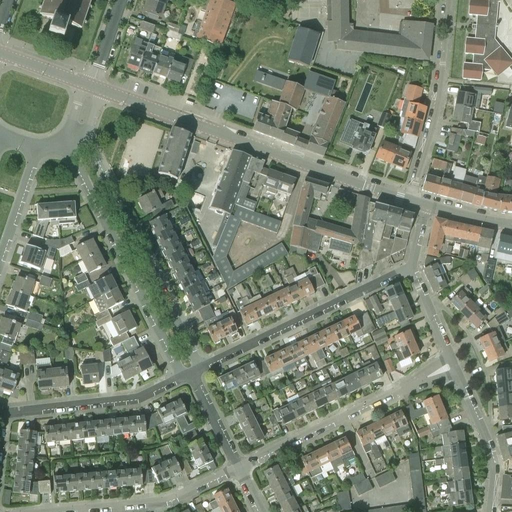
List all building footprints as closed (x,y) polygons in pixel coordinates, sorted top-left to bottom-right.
[(98,0),(43,0),(39,14),(42,15),(41,16),(52,20),(47,34),(63,39),(68,25),(78,28),(79,27),(81,28),(90,0),(95,0),(98,1),(98,0)] [(147,17),(158,20),(158,18),(161,19),(165,6),(148,0),(147,0),(144,12),(148,14),(147,17)] [(195,40),(220,48),(230,22),(234,23),(240,6),(221,0),(204,0),(201,11),(205,12),(201,23),(197,21),(196,25),(194,24),(191,32),(193,33),(192,37),(196,38),(195,40)] [(432,26),(431,26),(403,22),(402,37),(353,31),(353,24),(348,24),(347,0),(326,0),(327,21),(325,21),(325,27),(327,27),(327,42),(336,42),(336,44),(337,50),(411,59),(428,61),(432,26)] [(463,80),(480,81),(482,70),(492,71),(497,78),(511,65),(511,61),(500,47),(493,53),(496,21),(498,2),(499,3),(499,0),(470,0),(469,15),(477,16),(475,39),(467,38),(465,54),(473,55),(472,64),(464,64),(463,80)] [(152,33),(155,26),(142,22),(139,29),(152,33)] [(166,30),(168,31),(178,34),(180,27),(168,23),(166,30)] [(287,60),(308,67),(318,35),(297,29),(287,60)] [(166,37),(180,41),(182,35),(178,34),(168,31),(166,37)] [(156,35),(152,33),(148,45),(147,45),(146,50),(139,69),(152,74),(161,50),(161,49),(153,47),(155,43),(153,43),(156,35)] [(126,64),(139,69),(146,50),(140,48),(143,42),(135,39),(126,64)] [(152,74),(165,78),(173,55),(161,50),(152,74)] [(173,55),(165,78),(179,83),(185,66),(172,61),(175,55),(173,55)] [(258,114),(252,130),(281,142),(285,129),(291,110),(297,111),(304,91),(305,88),(303,88),(286,82),(264,74),(261,85),(282,93),(278,104),(271,102),(265,117),(258,114)] [(304,91),(325,99),(326,97),(336,100),(338,92),(305,80),(303,88),(305,88),(304,91)] [(421,124),(425,109),(414,106),(415,102),(418,103),(421,90),(408,86),(401,112),(402,112),(400,118),(421,124)] [(455,107),(473,110),(478,110),(481,95),(491,96),(491,90),(474,88),(473,94),(468,93),(467,95),(457,93),(455,107)] [(336,100),(326,97),(325,99),(310,136),(311,137),(308,143),(305,151),(323,157),(344,104),(336,100)] [(452,121),(468,124),(466,131),(479,133),(480,124),(470,122),(473,110),(455,107),(452,121)] [(391,117),(382,113),(377,126),(385,130),(391,117)] [(405,136),(404,139),(416,144),(417,138),(421,124),(400,118),(399,124),(401,124),(398,133),(400,134),(400,135),(405,136)] [(347,131),(345,131),(341,141),(353,146),(352,149),(362,153),(363,154),(366,155),(368,154),(369,152),(368,150),(376,130),(363,125),(361,130),(357,128),(357,130),(349,127),(347,131)] [(451,128),(450,134),(455,136),(461,137),(462,130),(451,128)] [(191,135),(172,129),(157,174),(176,180),(191,135)] [(285,129),(281,142),(294,147),(297,138),(299,134),(285,129)] [(452,146),(455,137),(455,136),(450,134),(447,145),(452,146)] [(452,146),(447,145),(445,150),(457,153),(460,138),(455,137),(452,146)] [(404,139),(402,144),(414,149),(416,144),(404,139)] [(376,158),(390,164),(396,148),(382,143),(376,158)] [(396,148),(390,164),(404,170),(410,154),(396,148)] [(230,216),(234,205),(252,157),(232,151),(220,184),(210,208),(226,214),(230,216)] [(265,162),(252,157),(234,205),(245,209),(251,211),(253,212),(258,199),(247,195),(250,187),(248,187),(253,173),(260,175),(265,162)] [(444,170),(447,164),(434,160),(432,167),(444,170)] [(437,196),(446,198),(451,180),(451,179),(447,178),(452,165),(447,164),(444,170),(441,181),(437,196)] [(446,198),(458,201),(464,176),(465,171),(454,168),(451,180),(446,198)] [(275,195),(276,191),(282,175),(269,171),(263,186),(268,188),(267,192),(275,195)] [(276,191),(290,196),(296,180),(282,175),(276,191)] [(472,205),(481,207),(487,177),(486,177),(479,175),(478,180),(472,205)] [(458,201),(472,205),(478,180),(464,176),(458,201)] [(422,191),(437,196),(441,181),(426,177),(422,191)] [(494,211),(498,196),(496,196),(500,180),(487,177),(481,207),(494,211)] [(322,237),(361,247),(368,203),(369,200),(357,195),(351,231),(307,219),(313,199),(319,201),(321,195),(326,196),(328,185),(304,179),(302,189),(293,228),(289,247),(290,247),(289,254),(296,256),(298,248),(317,254),(322,237)] [(154,217),(174,206),(171,201),(161,206),(158,200),(164,198),(160,190),(154,193),(138,201),(143,209),(142,210),(145,215),(152,212),(154,217)] [(499,212),(508,213),(509,197),(501,196),(498,196),(494,211),(499,212)] [(72,224),(74,228),(79,226),(76,219),(75,203),(57,204),(58,220),(58,225),(72,224)] [(388,209),(380,206),(368,203),(361,247),(357,272),(363,269),(375,263),(388,209)] [(43,239),(49,220),(58,220),(57,204),(37,205),(38,221),(33,236),(43,239)] [(155,235),(171,227),(168,220),(176,216),(175,215),(181,212),(179,208),(149,223),(155,235)] [(247,223),(251,211),(245,209),(241,221),(247,223)] [(389,240),(391,228),(397,230),(401,212),(396,211),(388,209),(375,263),(389,256),(393,241),(389,240)] [(253,225),(257,213),(253,212),(251,211),(247,223),(253,225)] [(389,256),(405,249),(407,241),(409,233),(409,234),(413,216),(401,212),(397,230),(396,231),(403,233),(401,240),(394,238),(393,241),(389,256)] [(259,227),(263,216),(257,213),(253,225),(259,227)] [(230,216),(226,214),(213,246),(217,247),(219,242),(221,237),(223,232),(225,227),(227,221),(230,216)] [(241,221),(229,216),(227,221),(239,226),(241,221)] [(265,230),(269,218),(263,216),(259,227),(265,230)] [(271,232),(275,220),(269,218),(265,230),(271,232)] [(281,222),(275,220),(271,232),(277,234),(281,222)] [(427,255),(437,257),(439,252),(440,252),(443,238),(446,223),(435,220),(431,235),(428,234),(425,247),(428,248),(427,255)] [(239,226),(227,221),(225,227),(236,231),(239,226)] [(453,242),(454,239),(457,225),(446,223),(443,238),(445,239),(445,241),(453,242)] [(454,239),(465,242),(469,228),(457,225),(454,239)] [(161,246),(176,238),(171,227),(155,235),(161,246)] [(236,231),(225,227),(223,232),(234,237),(236,231)] [(465,245),(476,248),(480,230),(469,228),(465,242),(465,245)] [(487,260),(489,251),(493,233),(480,230),(476,248),(475,254),(482,255),(480,262),(481,263),(481,265),(485,266),(486,263),(486,264),(487,260)] [(234,237),(223,232),(221,237),(232,242),(234,237)] [(511,237),(500,235),(494,259),(496,260),(495,266),(508,269),(509,263),(511,264),(511,237)] [(58,240),(59,250),(69,246),(74,243),(71,237),(65,240),(58,240)] [(232,242),(221,237),(219,242),(230,247),(232,242)] [(166,257),(182,249),(176,238),(161,246),(166,257)] [(46,240),(45,245),(59,250),(58,240),(51,241),(46,240)] [(82,262),(98,254),(91,240),(75,248),(82,262)] [(230,247),(219,242),(217,247),(216,248),(228,252),(230,247)] [(288,254),(282,244),(277,247),(283,257),(288,254)] [(20,264),(40,270),(44,258),(53,261),(54,256),(60,258),(59,250),(45,245),(44,245),(42,251),(26,246),(20,264)] [(69,246),(59,250),(60,258),(72,252),(69,246)] [(283,257),(277,247),(272,249),(278,260),(283,257)] [(172,268),(187,260),(190,259),(184,248),(182,249),(166,257),(172,268)] [(228,252),(216,248),(212,258),(215,263),(226,257),(228,252)] [(278,260),(272,249),(267,252),(273,263),(278,260)] [(273,263),(267,252),(262,255),(268,266),(273,263)] [(82,262),(88,274),(105,266),(98,253),(98,254),(82,262)] [(268,266),(262,255),(257,258),(263,269),(268,266)] [(226,257),(215,263),(217,268),(228,262),(226,257)] [(428,282),(446,274),(442,265),(450,264),(450,258),(447,257),(437,259),(426,257),(424,266),(425,270),(423,271),(428,282)] [(257,258),(252,261),(259,271),(263,269),(257,258)] [(177,279),(193,271),(187,260),(172,268),(177,279)] [(487,260),(486,264),(485,272),(492,273),(494,261),(487,260)] [(254,274),(259,271),(252,261),(247,264),(254,274)] [(228,262),(217,268),(219,273),(231,267),(228,262)] [(247,264),(243,266),(249,277),(254,274),(247,264)] [(243,266),(238,269),(244,280),(249,277),(243,266)] [(233,272),(231,267),(219,273),(228,290),(233,272)] [(311,277),(311,278),(318,274),(314,268),(308,271),(311,277)] [(244,280),(238,269),(233,272),(228,290),(244,280)] [(461,284),(469,277),(476,272),(473,269),(466,274),(465,273),(457,280),(461,284)] [(291,304),(302,299),(288,270),(285,272),(287,277),(285,278),(289,287),(284,289),(291,304)] [(183,290),(199,282),(193,271),(177,279),(183,290)] [(471,282),(471,281),(478,277),(476,272),(469,277),(461,284),(465,288),(471,282)] [(77,285),(88,280),(84,274),(74,278),(77,285)] [(305,274),(293,279),(302,299),(314,293),(313,291),(318,288),(312,277),(311,278),(307,279),(305,274)] [(312,277),(318,288),(324,285),(319,274),(318,274),(312,277)] [(433,293),(447,287),(445,284),(449,282),(446,274),(428,282),(433,293)] [(39,285),(49,289),(52,280),(42,276),(39,285)] [(110,276),(90,286),(88,287),(94,300),(116,289),(110,276)] [(13,290),(29,296),(34,281),(26,278),(25,280),(17,278),(13,290)] [(88,280),(77,285),(75,287),(78,292),(88,287),(90,286),(88,280)] [(188,301),(204,294),(199,282),(183,290),(188,301)] [(390,302),(403,296),(398,284),(385,290),(390,302)] [(478,293),(481,296),(488,290),(484,287),(478,293)] [(459,311),(470,301),(467,298),(471,294),(465,288),(461,292),(450,303),(459,311)] [(97,322),(110,315),(107,310),(123,302),(116,289),(94,300),(93,301),(99,313),(94,316),(97,322)] [(280,309),(291,304),(284,289),(273,295),(280,309)] [(6,306),(26,313),(29,306),(26,305),(29,296),(13,290),(10,298),(9,298),(6,306)] [(201,316),(212,311),(209,305),(210,305),(204,294),(188,301),(194,313),(198,311),(201,316)] [(269,315),(280,309),(273,295),(262,300),(269,315)] [(374,309),(380,306),(375,296),(369,298),(374,309)] [(395,314),(408,308),(403,296),(390,302),(395,314)] [(257,320),(269,315),(262,300),(251,306),(257,320)] [(459,311),(468,320),(478,310),(470,301),(459,311)] [(246,326),(257,320),(251,306),(239,311),(246,326)] [(377,315),(383,312),(380,306),(374,309),(377,315)] [(494,312),(497,316),(504,311),(501,307),(494,312)] [(408,308),(395,314),(399,324),(412,318),(408,308)] [(476,329),(487,318),(487,319),(491,314),(486,308),(481,313),(478,310),(468,320),(476,329)] [(393,310),(377,317),(380,324),(396,317),(393,310)] [(203,322),(215,317),(212,311),(201,316),(203,322)] [(487,325),(492,332),(510,320),(504,311),(497,316),(487,325)] [(45,320),(42,319),(43,316),(30,312),(27,319),(44,325),(45,320)] [(118,337),(126,333),(136,328),(128,312),(112,320),(110,315),(97,322),(95,322),(98,328),(110,322),(118,337)] [(366,327),(372,324),(367,314),(361,317),(366,327)] [(218,323),(225,338),(230,335),(231,337),(237,334),(235,330),(241,327),(236,316),(230,319),(230,318),(218,323)] [(219,340),(225,338),(218,323),(215,317),(203,322),(214,345),(220,342),(219,340)] [(358,339),(375,331),(372,324),(366,327),(361,317),(356,319),(355,317),(343,323),(349,336),(355,334),(358,339)] [(1,343),(12,347),(13,347),(17,334),(18,334),(21,325),(2,319),(0,323),(0,335),(3,337),(1,343)] [(38,329),(42,331),(44,325),(27,319),(25,326),(38,331),(38,329)] [(338,342),(349,336),(343,323),(332,328),(338,342)] [(327,347),(338,342),(332,328),(321,334),(327,347)] [(374,340),(385,335),(383,329),(371,334),(374,340)] [(393,352),(414,343),(409,332),(393,338),(395,343),(389,346),(392,352),(393,352)] [(484,351),(504,342),(501,335),(496,337),(494,333),(479,340),(484,351)] [(316,352),(327,347),(321,334),(309,339),(316,352)] [(376,347),(388,342),(385,335),(374,340),(376,347)] [(122,342),(127,353),(139,347),(133,337),(129,339),(122,342)] [(320,361),(316,352),(309,339),(298,344),(304,358),(311,355),(318,369),(322,367),(320,361)] [(489,362),(504,356),(503,352),(507,350),(504,342),(484,351),(489,362)] [(12,347),(1,343),(0,343),(0,351),(1,351),(10,354),(12,347)] [(398,363),(404,361),(418,354),(414,343),(393,352),(398,363)] [(307,363),(304,358),(298,344),(287,350),(293,363),(295,368),(307,363)] [(370,354),(373,359),(374,361),(379,358),(374,345),(365,350),(367,356),(370,354)] [(65,361),(74,360),(72,348),(66,347),(64,347),(65,361)] [(20,366),(28,365),(26,351),(21,349),(18,349),(20,366)] [(103,363),(111,362),(109,349),(102,353),(103,363)] [(131,359),(138,374),(152,367),(142,349),(134,353),(135,357),(131,359)] [(282,369),(293,363),(287,350),(275,355),(282,369)] [(28,365),(35,364),(34,351),(26,351),(28,365)] [(96,364),(103,363),(102,353),(94,351),(96,364)] [(284,372),(282,369),(275,355),(264,360),(265,361),(260,364),(265,376),(267,380),(284,372)] [(138,374),(131,359),(130,357),(116,364),(124,381),(138,374)] [(383,362),(388,374),(394,371),(389,360),(383,362)] [(375,364),(370,366),(368,361),(362,364),(364,369),(371,383),(382,377),(375,364)] [(53,388),(51,368),(51,364),(36,366),(37,372),(36,372),(38,390),(53,388)] [(260,379),(265,376),(260,364),(255,366),(254,364),(242,369),(249,384),(260,378),(260,379)] [(96,365),(81,367),(83,385),(98,383),(96,365)] [(51,368),(53,388),(68,387),(66,368),(64,368),(64,366),(51,368)] [(239,389),(249,384),(242,369),(232,374),(239,389)] [(360,388),(371,383),(364,369),(353,374),(360,388)] [(496,383),(511,382),(511,381),(511,369),(510,370),(495,371),(496,383)] [(5,371),(0,383),(0,388),(13,393),(19,376),(5,371)] [(243,398),(239,389),(232,374),(226,377),(226,376),(218,379),(222,386),(223,386),(226,393),(233,390),(237,400),(243,398)] [(349,393),(360,388),(353,374),(343,379),(349,393)] [(339,398),(349,393),(343,379),(332,384),(339,398)] [(497,395),(511,393),(511,391),(511,382),(496,383),(497,395)] [(328,403),(339,398),(332,384),(321,389),(328,403)] [(328,403),(321,389),(319,385),(308,390),(317,409),(328,403)] [(317,409),(308,390),(308,389),(297,394),(299,400),(306,414),(317,409)] [(498,407),(511,406),(511,393),(497,395),(498,407)] [(411,421),(426,414),(442,408),(437,397),(423,403),(425,408),(414,412),(411,405),(405,408),(411,421)] [(187,426),(182,416),(187,414),(180,400),(168,406),(175,420),(180,430),(179,430),(182,435),(194,429),(191,424),(187,426)] [(295,419),(306,414),(299,400),(288,405),(295,419)] [(279,413),(274,415),(276,419),(278,423),(282,421),(284,424),(295,419),(288,405),(277,410),(279,413)] [(164,425),(175,420),(168,406),(157,411),(157,412),(151,416),(155,427),(163,424),(164,425)] [(239,423),(252,417),(247,406),(236,412),(234,412),(239,423)] [(500,420),(511,418),(511,406),(498,407),(500,420)] [(428,435),(450,425),(447,419),(446,419),(442,408),(426,414),(431,425),(416,432),(419,439),(428,435)] [(396,431),(407,426),(400,412),(389,418),(396,431)] [(146,432),(155,427),(151,416),(144,419),(144,417),(132,419),(134,435),(146,433),(146,432)] [(245,434),(258,428),(252,417),(239,423),(245,434)] [(384,437),(396,431),(389,418),(378,423),(384,437)] [(121,436),(134,435),(132,419),(119,420),(121,436)] [(108,437),(121,436),(119,420),(107,422),(108,437)] [(96,439),(108,437),(107,422),(94,423),(96,439)] [(84,440),(96,439),(94,423),(82,424),(84,440)] [(374,442),(384,437),(378,423),(367,428),(374,442)] [(71,441),(84,440),(82,424),(70,426),(71,441)] [(443,447),(464,444),(462,432),(461,430),(452,431),(450,425),(428,435),(430,438),(432,437),(432,438),(440,435),(440,436),(442,436),(443,447)] [(511,425),(502,427),(502,433),(496,435),(497,438),(496,438),(500,450),(511,446),(511,425)] [(59,443),(71,441),(70,426),(57,427),(59,443)] [(46,444),(59,443),(57,427),(45,428),(46,444)] [(258,428),(245,434),(250,445),(263,439),(258,428)] [(357,434),(363,447),(362,447),(365,454),(371,452),(375,461),(381,457),(374,442),(367,428),(357,434)] [(182,435),(184,440),(197,434),(194,429),(182,435)] [(19,443),(34,445),(36,433),(20,431),(19,443)] [(184,440),(187,446),(199,440),(197,434),(184,440)] [(207,451),(201,439),(187,446),(193,458),(207,451)] [(334,444),(343,464),(348,462),(355,459),(345,439),(334,444)] [(17,456),(33,458),(34,445),(19,443),(17,456)] [(323,450),(333,470),(337,468),(344,465),(343,464),(334,444),(323,450)] [(443,459),(465,456),(464,444),(443,447),(433,448),(434,454),(442,453),(443,459)] [(503,461),(511,458),(511,446),(500,450),(503,461)] [(321,473),(322,475),(326,473),(333,470),(323,450),(312,455),(321,473)] [(207,451),(193,458),(198,469),(212,462),(207,451)] [(307,472),(310,479),(314,477),(321,473),(312,455),(301,460),(304,466),(307,472)] [(16,469),(31,471),(33,458),(17,456),(16,469)] [(447,471),(467,468),(465,456),(443,459),(435,460),(435,465),(446,464),(444,465),(446,464),(447,471)] [(163,463),(170,478),(181,472),(174,458),(163,463)] [(187,474),(192,471),(187,459),(181,461),(187,474)] [(158,484),(170,478),(163,463),(151,469),(152,470),(146,471),(150,483),(158,482),(158,484)] [(502,475),(502,486),(511,486),(511,478),(510,478),(510,476),(511,476),(511,465),(510,465),(510,469),(507,469),(507,476),(502,475)] [(269,484),(282,478),(277,467),(264,473),(269,484)] [(453,482),(468,481),(467,468),(447,471),(445,471),(446,477),(452,476),(453,482)] [(15,481),(30,482),(31,471),(16,469),(15,481)] [(142,484),(150,483),(146,471),(141,472),(141,469),(128,471),(130,487),(142,486),(142,484)] [(118,488),(130,487),(128,471),(116,472),(118,488)] [(390,484),(396,481),(391,471),(385,474),(390,484)] [(105,489),(118,488),(116,472),(104,473),(105,489)] [(93,490),(105,489),(104,473),(91,474),(93,490)] [(80,491),(93,490),(91,474),(79,475),(80,491)] [(356,485),(361,482),(365,480),(362,474),(351,479),(354,485),(356,485)] [(385,486),(390,484),(385,474),(380,476),(385,486)] [(68,493),(80,491),(79,475),(66,476),(68,493)] [(55,494),(68,493),(66,476),(53,478),(55,494)] [(349,488),(354,485),(351,479),(349,476),(344,478),(349,488)] [(379,489),(385,486),(380,476),(375,479),(379,489)] [(275,495),(287,489),(282,478),(269,484),(275,495)] [(367,493),(372,490),(367,479),(365,480),(361,482),(367,493)] [(30,482),(15,481),(13,494),(29,495),(30,482)] [(50,481),(37,482),(38,495),(51,494),(50,481)] [(455,494),(470,492),(468,481),(453,482),(455,494)] [(361,495),(367,493),(361,482),(356,485),(361,495)] [(280,506),(293,499),(287,489),(275,495),(280,506)] [(209,504),(212,511),(232,501),(227,490),(214,497),(216,501),(209,504)] [(457,507),(456,506),(472,504),(470,492),(455,494),(449,495),(450,502),(447,502),(448,508),(457,507)] [(501,500),(511,500),(511,492),(502,492),(501,500)] [(412,495),(413,500),(413,504),(414,511),(425,511),(424,498),(423,494),(412,495)] [(283,511),(294,511),(298,510),(293,499),(280,506),(283,511)] [(210,511),(237,511),(232,501),(212,511),(210,511)]
